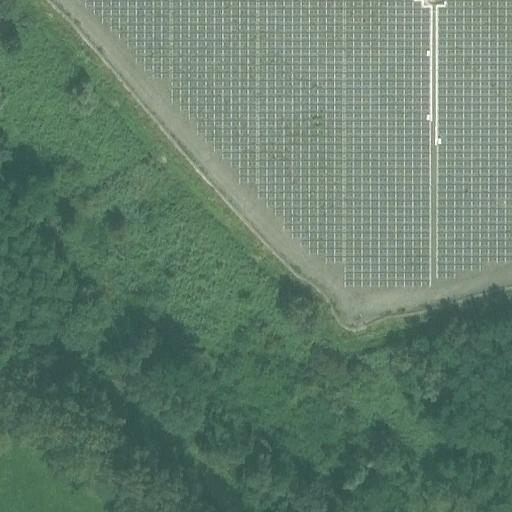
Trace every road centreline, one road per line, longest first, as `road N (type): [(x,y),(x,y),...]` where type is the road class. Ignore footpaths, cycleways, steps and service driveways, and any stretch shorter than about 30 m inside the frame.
road 1 (track): [(263,511),(0,299)]
road 2 (unclassified): [(143,511),(0,390)]
